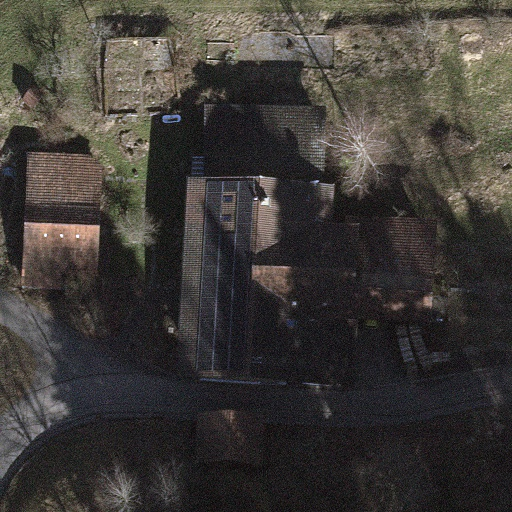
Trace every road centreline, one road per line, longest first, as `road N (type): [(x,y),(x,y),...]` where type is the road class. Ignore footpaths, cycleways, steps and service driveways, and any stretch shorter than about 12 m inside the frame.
road 1 (unclassified): [(511,402),(300,414),(117,408),(51,421),(0,464)]
road 2 (track): [(0,314),(93,376),(117,408)]
